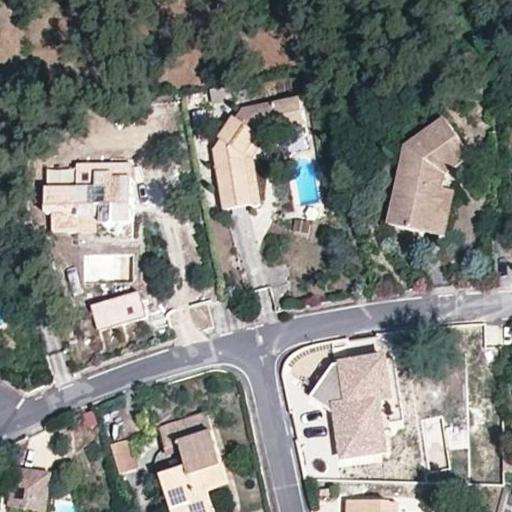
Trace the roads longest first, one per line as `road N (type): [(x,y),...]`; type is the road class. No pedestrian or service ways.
road 1 (residential): [(254,338),(0,421)]
road 2 (residential): [(511,303),(356,318),(254,338)]
road 3 (residential): [(293,511),(254,338)]
